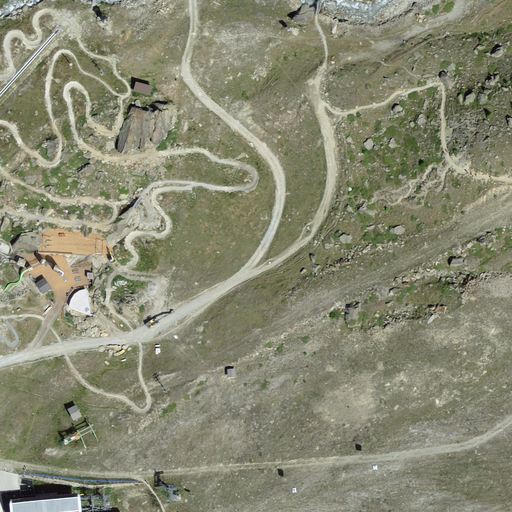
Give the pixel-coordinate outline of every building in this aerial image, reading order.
[(109,19),(101,13),(96,20),(103,26),(109,19)] [(150,89),(135,86),(133,95),(149,98),(150,89)] [(49,289),(43,279),(34,284),(40,295),(49,289)] [(79,417),(74,406),(65,411),(70,422),(79,417)] [(73,511),(73,495),(0,500),(0,511),(73,511)]
